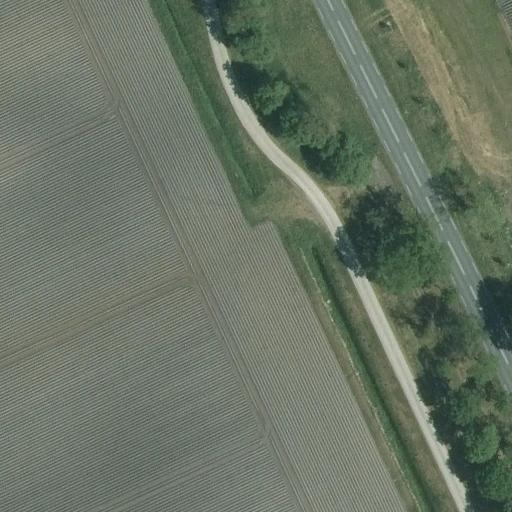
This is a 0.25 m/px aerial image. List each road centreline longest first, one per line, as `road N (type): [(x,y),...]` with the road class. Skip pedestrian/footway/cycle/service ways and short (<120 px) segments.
road 1 (unclassified): [(465,511),(319,201),(238,113),(205,0)]
road 2 (primary): [(511,393),(321,0)]
